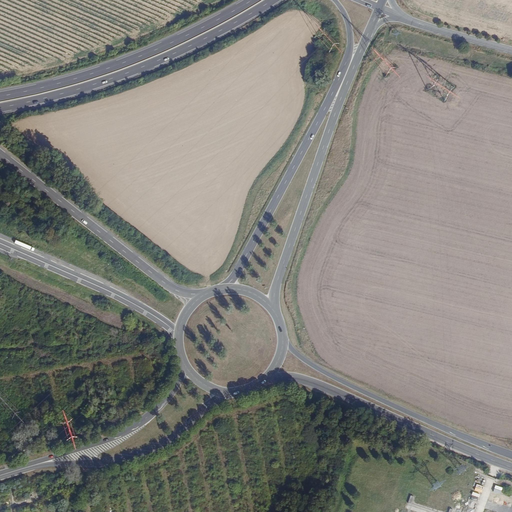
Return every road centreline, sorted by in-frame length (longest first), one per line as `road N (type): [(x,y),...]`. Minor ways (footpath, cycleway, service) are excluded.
road 1 (secondary): [(334,0),(348,24),(346,60),(222,288)]
road 2 (trunk): [(0,108),(145,65),(271,0)]
road 3 (secondary): [(273,311),(274,289),(363,45)]
road 4 (trunk): [(251,0),(142,55),(0,95)]
road 5 (secondary): [(511,455),(336,378),(282,338)]
road 6 (trunk): [(206,294),(175,290),(0,152)]
road 7 (secondary): [(266,377),(322,385),(498,462)]
road 8 (secondary): [(25,467),(137,454),(227,392)]
road 9 (trunk): [(0,245),(123,300),(178,343)]
road 10 (secondary): [(182,361),(174,389),(141,422),(25,467)]
